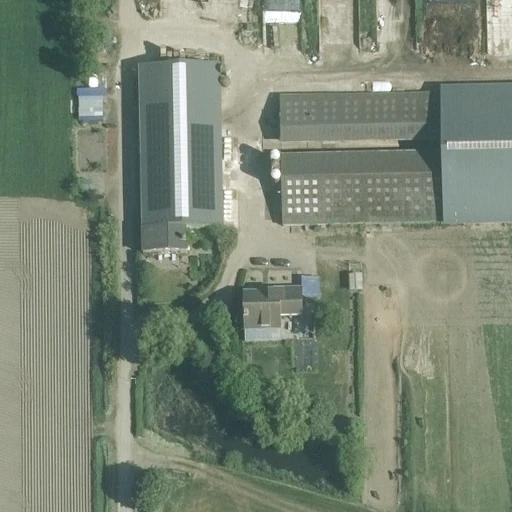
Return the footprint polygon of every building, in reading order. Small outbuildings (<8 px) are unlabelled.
[(272,0),(272,51),(305,52),(305,0),(272,0)] [(186,255),(186,231),(223,230),(220,69),(140,70),(143,232),(143,256),(186,255)] [(109,124),(109,89),(83,89),(83,124),(109,124)] [(443,137),(443,165),(282,168),(283,228),(511,223),(511,95),(280,100),(281,140),(443,137)] [(80,184),(80,194),(90,194),(90,184),(80,184)] [(361,281),(349,281),(349,293),(362,293),(361,281)] [(302,292),(272,293),(273,297),(244,297),(245,333),(280,332),(280,315),(302,315),(302,292)]
